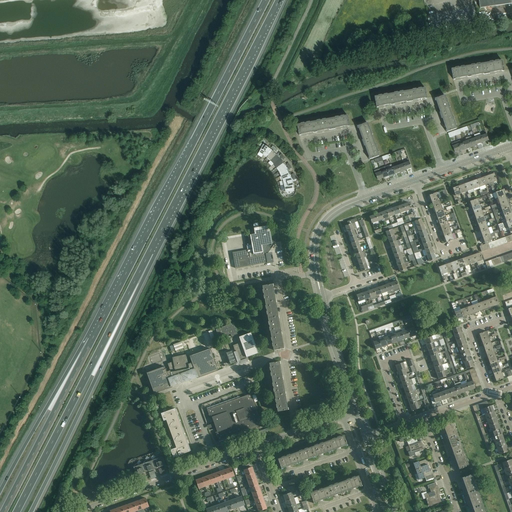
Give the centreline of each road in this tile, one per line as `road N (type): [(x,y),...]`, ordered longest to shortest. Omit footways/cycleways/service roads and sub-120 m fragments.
road 1 (motorway): [(265,0),(91,339)]
road 2 (motorway): [(16,511),(148,252)]
road 3 (motorway): [(29,511),(148,252)]
road 4 (motorway): [(148,252),(278,0)]
road 5 (motorway): [(91,339),(2,511)]
road 6 (residential): [(84,511),(256,447)]
road 7 (motorway): [(91,339),(0,491)]
road 8 (residential): [(297,433),(277,281),(299,276)]
road 9 (residential): [(511,88),(507,73),(457,82),(462,98),(502,93)]
road 10 (residential): [(358,144),(352,129),(303,139),(308,155),(347,149)]
road 11 (residential): [(433,115),(427,101),(380,109),(385,127),(424,121)]
